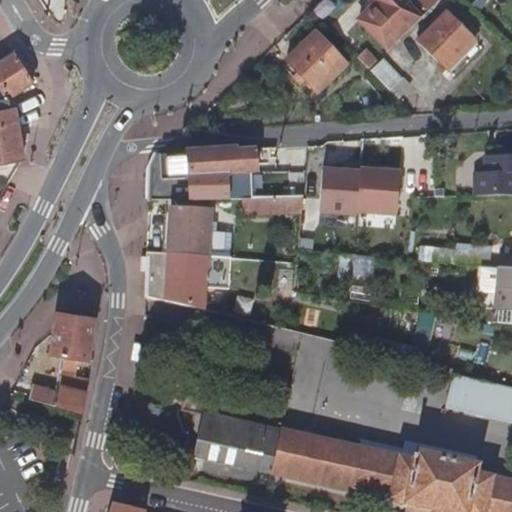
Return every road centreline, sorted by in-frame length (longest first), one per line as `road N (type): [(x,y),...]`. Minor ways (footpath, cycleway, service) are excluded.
road 1 (residential): [(103,150),(511,119)]
road 2 (residential): [(87,475),(118,318),(115,259),(87,188)]
road 3 (primary): [(103,74),(0,280)]
road 4 (primary): [(0,331),(31,293),(87,188)]
road 5 (residential): [(87,475),(247,511)]
